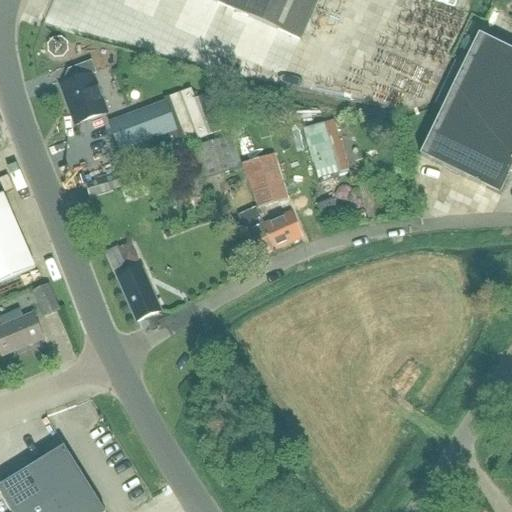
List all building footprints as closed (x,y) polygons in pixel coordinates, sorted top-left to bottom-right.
[(204,0),(298,43),(317,0),(204,0)] [(511,50),(480,34),(420,155),(500,194),(511,169),(511,50)] [(63,44),(51,45),(52,57),(64,56),(63,44)] [(395,74),(415,75),(416,55),(396,54),(395,74)] [(68,72),(63,87),(61,88),(76,127),(106,116),(91,77),(95,75),(90,63),(68,72)] [(176,134),(181,148),(221,133),(208,96),(194,102),(190,91),(163,101),(164,104),(176,134)] [(164,104),(109,125),(120,154),(176,134),(164,104)] [(338,140),(335,131),(333,123),(302,131),(317,184),(339,180),(338,174),(345,173),(341,155),(336,141),(338,140)] [(176,134),(120,154),(125,169),(181,148),(176,134)] [(230,139),(192,152),(202,183),(241,171),(230,139)] [(257,210),(269,207),(284,202),(287,201),(273,157),(243,166),(257,210)] [(140,185),(136,171),(85,186),(89,200),(140,185)] [(0,198),(0,285),(32,271),(1,198),(0,198)] [(256,260),(274,252),(263,227),(263,226),(262,224),(261,222),(255,209),(237,218),(242,231),(243,230),(256,260)] [(301,240),(290,214),(263,226),(263,227),(274,252),(301,240)] [(113,273),(124,268),(116,250),(116,249),(105,254),(113,273)] [(141,272),(118,282),(136,324),(159,314),(141,272)] [(49,287),(32,294),(43,320),(59,313),(60,313),(49,287)] [(9,326),(0,329),(0,355),(1,359),(43,341),(32,316),(19,322),(17,317),(7,321),(9,326)] [(29,470),(55,511),(103,511),(64,449),(29,470)] [(55,511),(29,470),(0,488),(0,497),(9,511),(55,511)]
